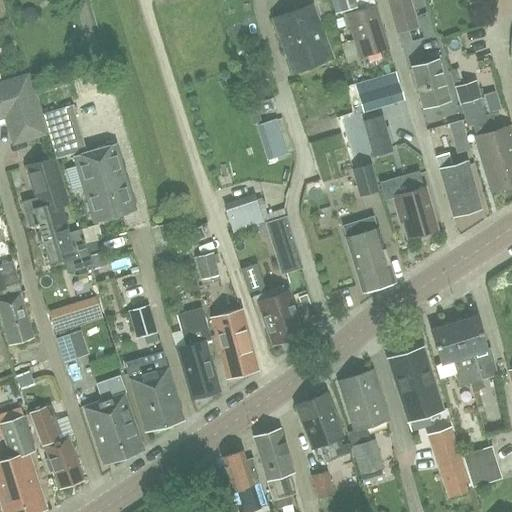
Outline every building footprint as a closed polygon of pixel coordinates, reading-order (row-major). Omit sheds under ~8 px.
[(332,58),(317,16),(329,12),(325,0),(326,0),(325,0),(309,0),(312,4),(274,19),(293,72),(332,58)] [(357,6),(355,0),(330,0),(334,14),(357,6)] [(386,0),(396,34),(398,33),(403,32),(419,28),(413,8),(410,0),(386,0)] [(360,56),(389,47),(376,5),(347,15),(360,56)] [(412,50),(420,64),(443,51),(435,37),(412,50)] [(437,60),(413,67),(425,107),(449,100),(448,96),(445,87),(440,69),(437,60)] [(354,85),(362,112),(360,112),(362,120),(372,157),(393,151),(382,116),(384,115),(382,107),(404,100),(395,72),(354,85)] [(0,117),(6,115),(14,142),(45,133),(27,75),(0,83),(0,117)] [(472,126),(475,136),(492,191),(511,184),(511,137),(508,126),(496,129),(491,114),(486,115),(475,80),(454,87),(466,127),(472,126)] [(273,99),(258,103),(262,113),(276,109),(273,99)] [(65,106),(42,113),(55,157),(78,150),(68,117),(65,106)] [(278,119),(263,124),(274,158),(289,153),(278,119)] [(448,124),(451,134),(464,130),(461,121),(448,124)] [(116,143),(73,156),(93,222),(136,209),(116,143)] [(41,206),(25,210),(30,226),(37,224),(39,230),(36,234),(39,242),(43,243),(50,265),(63,261),(67,274),(92,266),(87,250),(86,244),(81,229),(68,233),(60,207),(67,205),(63,190),(53,159),(44,161),(29,166),(38,196),(41,206)] [(467,161),(440,169),(454,215),(481,207),(467,161)] [(370,165),(352,170),(359,195),(377,191),(370,165)] [(405,175),(380,182),(384,199),(395,197),(398,209),(401,208),(409,237),(416,235),(419,237),(427,234),(429,231),(436,229),(420,170),(405,174),(405,175)] [(285,217),(264,223),(265,225),(268,236),(275,257),(296,251),(286,219),(285,217)] [(176,237),(172,223),(158,227),(163,241),(176,237)] [(188,244),(205,237),(201,226),(184,233),(188,244)] [(378,228),(346,238),(362,291),(394,281),(378,228)] [(213,252),(195,257),(201,280),(219,275),(213,252)] [(241,265),(240,266),(248,290),(264,284),(256,260),(255,260),(241,265)] [(0,314),(9,344),(33,336),(20,293),(22,293),(20,287),(19,287),(12,261),(3,263),(0,264),(0,314)] [(252,298),(263,327),(269,325),(274,342),(283,339),(287,342),(296,339),(297,334),(301,333),(287,292),(284,293),(282,287),(252,298)] [(95,298),(80,302),(48,312),(54,330),(85,320),(100,316),(95,298)] [(149,305),(129,310),(137,338),(156,332),(149,305)] [(186,345),(176,348),(191,398),(220,389),(206,341),(211,339),(201,307),(183,312),(188,328),(181,331),(186,345)] [(242,309),(211,317),(227,377),(258,369),(242,309)] [(487,348),(476,315),(454,322),(473,382),(481,380),(473,353),(487,348)] [(458,387),(473,382),(454,322),(431,330),(442,363),(452,360),(456,372),(454,373),(458,387)] [(78,332),(57,341),(65,362),(86,354),(78,332)] [(424,348),(406,354),(389,360),(408,421),(444,409),(424,348)] [(164,424),(183,419),(168,367),(167,367),(146,374),(143,363),(126,367),(129,378),(145,430),(159,426),(164,424)] [(29,370),(16,374),(21,387),(33,382),(29,370)] [(348,432),(352,446),(351,446),(360,474),(363,486),(383,479),(380,469),(384,467),(375,439),(369,440),(365,427),(389,420),(374,370),(339,381),(355,430),(348,432)] [(104,400),(124,456),(145,449),(119,376),(97,383),(103,400),(104,400)] [(300,404),(296,406),(312,447),(318,445),(324,462),(337,456),(350,451),(347,443),(341,445),(338,436),(342,434),(326,392),(300,404)] [(103,400),(83,407),(103,464),(124,456),(104,400),(103,400)] [(54,441),(48,425),(52,423),(46,408),(27,415),(33,431),(36,429),(42,446),(45,445),(50,458),(45,459),(50,472),(54,471),(60,488),(83,480),(67,436),(54,441)] [(35,511),(46,509),(28,452),(35,450),(23,416),(0,424),(0,425),(11,457),(8,458),(25,511),(35,511)] [(451,427),(426,435),(448,499),(468,492),(465,484),(469,483),(451,427)] [(291,496),(290,494),(294,493),(287,473),(293,471),(280,430),(254,438),(274,502),(275,504),(279,506),(289,503),(291,499),(291,496)] [(492,444),(462,453),(473,487),(503,477),(492,444)] [(242,452),(222,458),(232,492),(228,493),(233,511),(239,511),(249,509),(266,504),(252,459),(245,461),(242,452)] [(25,511),(8,458),(0,461),(0,502),(3,511),(25,511)] [(317,499),(318,499),(321,511),(332,508),(329,496),(335,494),(327,470),(310,476),(317,499)]
